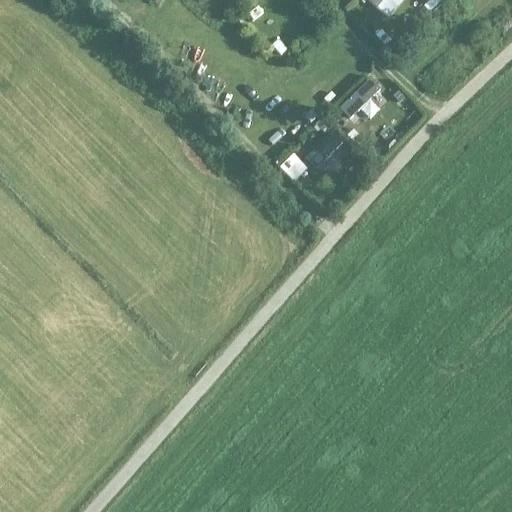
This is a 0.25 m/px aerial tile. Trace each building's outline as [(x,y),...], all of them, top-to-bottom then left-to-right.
[(357,98),(365,107),(386,86),(378,78),(357,98)] [(404,98),(399,104),(404,110),(410,105),(404,98)] [(346,99),(336,107),(346,119),(356,111),(346,99)] [(329,118),(335,125),(342,119),(336,112),(329,118)] [(315,150),(324,161),(345,143),(336,132),(315,150)] [(287,156),(292,165),(309,156),(305,147),(287,156)]
